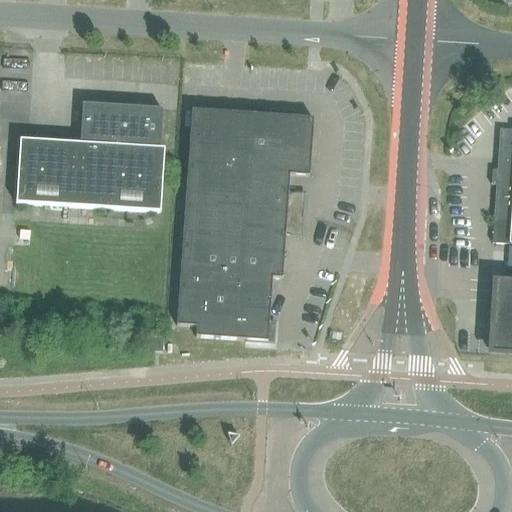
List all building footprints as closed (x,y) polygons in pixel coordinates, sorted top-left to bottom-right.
[(80,146),(20,142),(16,205),(159,215),(163,151),(160,151),(162,111),(82,106),(80,146)] [(313,121),(293,119),(293,114),(271,113),(271,118),(191,112),(176,328),(196,329),(196,339),(267,344),(268,340),(270,340),(273,337),(273,333),(271,329),(268,329),(272,281),(282,281),(285,237),(301,238),(304,197),(288,195),(289,177),(309,179),(313,121)] [(492,245),(511,246),(511,132),(499,131),(496,184),(491,184),(491,187),(496,187),(492,245)] [(511,282),(491,281),(489,311),(493,311),(490,355),(511,356),(511,282)] [(149,354),(162,354),(162,339),(149,339),(149,354)]
